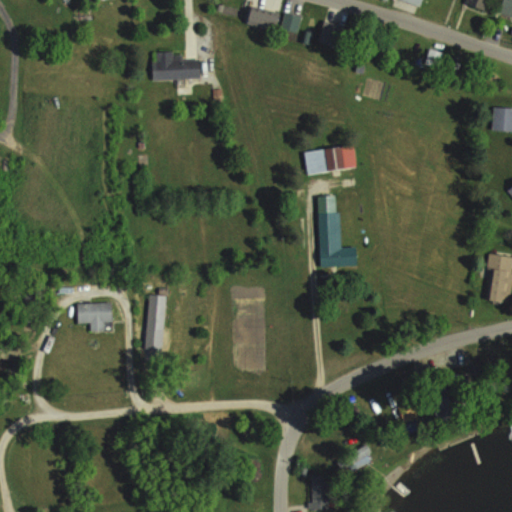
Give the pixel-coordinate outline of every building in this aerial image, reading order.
[(488,0),(467,0),(467,2),(485,10),(488,0)] [(247,22),(276,31),(281,13),(252,4),(247,22)] [(281,29),(297,32),(300,14),(284,11),(281,29)] [(153,51),(153,78),(202,77),(201,58),(182,58),(182,51),(153,51)] [(511,130),(511,105),(492,106),(492,130),(511,130)] [(357,167),(354,144),(304,150),(307,172),(357,167)] [(320,266),(357,265),(357,247),(341,247),(340,210),(319,211),(320,266)] [(490,301),(511,301),(511,264),(511,254),(491,254),(490,301)] [(165,328),(166,293),(148,293),(147,328),(165,328)] [(91,322),(91,330),(105,330),(105,321),(113,321),(113,302),(78,302),(78,322),(91,322)] [(455,394),(465,401),(475,388),(465,381),(455,394)] [(421,418),(414,399),(396,405),(404,425),(421,418)] [(310,474),(310,509),(329,509),(329,474),(310,474)]
